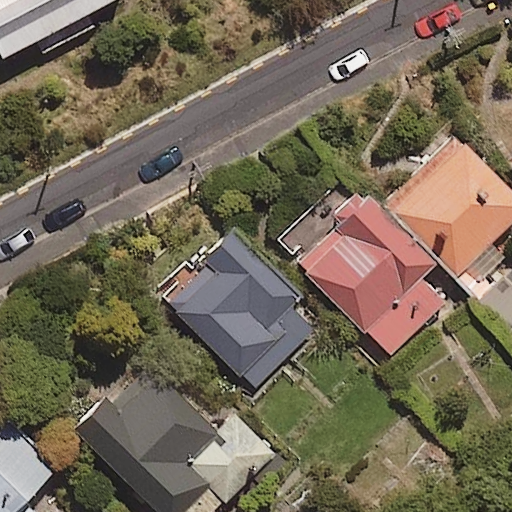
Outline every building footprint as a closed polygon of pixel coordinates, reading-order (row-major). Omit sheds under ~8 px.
[(0,0),(0,48),(85,0),(0,0)] [(432,252),(466,286),(504,248),(488,232),(511,207),(511,186),(449,124),(375,197),(352,174),(331,196),(322,188),(274,236),(387,350),(441,296),(414,269),(432,252)] [(511,129),(499,142),(511,155),(511,129)] [(294,286),(223,212),(196,238),(201,244),(156,288),(250,385),(312,325),(284,296),(294,286)] [(511,320),(511,277),(497,266),(474,294),(510,323),(511,320)] [(212,423),(146,355),(120,379),(109,368),(63,413),(158,511),(206,511),(271,450),(229,407),(212,423)] [(51,463),(0,404),(0,511),(34,511),(17,492),(51,463)]
